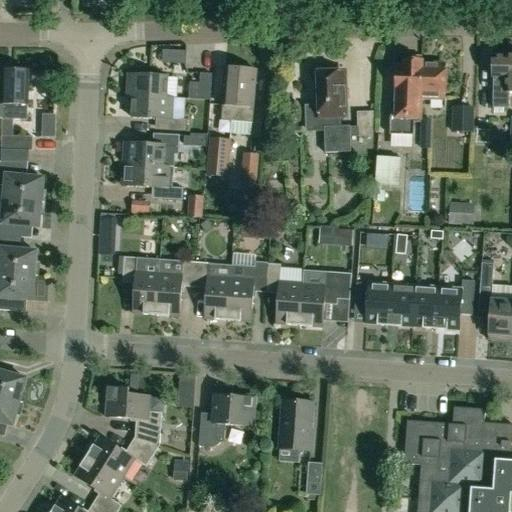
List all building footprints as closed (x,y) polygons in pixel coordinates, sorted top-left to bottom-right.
[(195,0),(195,9),(228,9),(228,0),(195,0)] [(190,55),(190,43),(167,43),(167,54),(190,55)] [(506,58),(493,58),(493,78),(494,78),(494,108),(509,108),(510,92),(511,92),(511,57),(506,57),(506,58)] [(420,122),(421,98),(420,98),(421,64),(422,64),(422,62),(420,62),(420,59),(397,59),(396,92),(397,92),(397,99),(392,99),(391,102),(390,135),(413,135),(414,122),(420,122)] [(420,98),(421,98),(445,99),(446,65),(442,65),(443,63),(434,63),(434,64),(422,64),(421,64),(420,98)] [(319,106),(304,106),(305,132),(324,132),(325,153),(350,153),(350,137),(359,137),(358,137),(358,128),(350,128),(350,127),(341,127),(340,117),(346,117),(345,88),(343,88),(343,72),(326,73),(325,70),(323,67),(320,66),(317,66),(314,67),(312,69),(311,72),(311,75),(313,78),(315,80),(319,81),(319,106)] [(223,105),(221,120),(236,121),(241,69),(226,68),(222,105),(223,105)] [(257,71),(241,69),(236,121),(252,123),(257,71)] [(2,119),(27,120),(28,72),(3,71),(2,119)] [(188,99),(210,100),(212,74),(200,73),(199,84),(189,83),(188,99)] [(127,97),(133,97),(133,96),(167,98),(168,77),(128,76),(127,97)] [(132,118),(161,119),(160,131),(186,132),(186,120),(172,120),(172,99),(167,98),(133,96),(133,97),(132,118)] [(452,108),(451,132),(473,132),(473,109),(452,108)] [(373,112),(358,113),(358,128),(358,137),(359,137),(371,136),(373,112)] [(422,134),(430,134),(430,120),(422,120),(422,134)] [(422,134),(421,147),(430,147),(430,134),(422,134)] [(153,145),(124,144),(123,166),(130,166),(163,168),(163,167),(169,167),(172,167),(173,148),(179,148),(179,136),(153,135),(153,145)] [(32,151),(33,137),(2,136),(1,150),(32,151)] [(209,139),(206,177),(227,179),(230,141),(209,139)] [(243,154),(241,180),(256,181),(258,155),(243,154)] [(377,157),(374,201),(384,202),(384,191),(380,191),(381,185),(399,187),(401,159),(377,157)] [(0,186),(5,187),(4,200),(41,203),(43,179),(21,177),(23,163),(0,162),(0,186)] [(130,166),(123,166),(123,187),(157,188),(156,199),(181,200),(182,189),(171,188),(172,167),(169,167),(163,167),(163,168),(130,166)] [(437,204),(436,172),(416,173),(417,205),(437,204)] [(17,226),(39,228),(41,203),(4,200),(2,213),(0,213),(0,236),(16,238),(17,226)] [(241,201),(239,221),(253,223),(255,202),(241,201)] [(190,202),(189,217),(201,218),(202,203),(190,202)] [(479,202),(460,202),(459,219),(479,219),(479,202)] [(443,233),(431,232),(430,240),(442,241),(443,233)] [(15,250),(16,238),(0,236),(0,273),(34,277),(37,252),(15,250)] [(397,236),(396,254),(406,255),(407,237),(397,236)] [(155,316),(158,274),(145,273),(146,260),(125,258),(123,283),(135,284),(133,315),(155,316)] [(193,288),(195,263),(183,262),(182,276),(158,274),(155,316),(179,318),(181,288),(193,288)] [(193,288),(206,289),(204,320),(227,322),(230,279),(208,277),(209,264),(195,263),(193,288)] [(478,295),(491,296),(493,265),(481,264),(481,272),(480,272),(478,295)] [(276,325),(299,327),(302,284),(280,282),(281,266),(268,265),(268,268),(266,268),(266,269),(267,269),(265,294),(278,295),(276,325)] [(246,280),(230,279),(227,322),(251,323),(253,293),(265,294),(267,269),(266,269),(266,268),(247,266),(246,280)] [(315,285),(302,284),(299,327),(323,328),(325,305),(337,306),(338,300),(350,301),(352,275),(316,272),(315,285)] [(0,273),(0,310),(9,311),(10,299),(32,301),(34,277),(0,273)] [(438,289),(436,329),(459,331),(460,315),(472,316),(474,282),(462,281),(462,290),(438,289)] [(392,285),(368,284),(368,285),(356,284),(354,308),(366,309),(365,325),(389,326),(392,285)] [(412,328),(415,287),(392,285),(389,326),(412,328)] [(412,328),(436,329),(438,289),(415,287),(412,328)] [(510,341),(511,314),(511,301),(490,300),(488,340),(510,341)] [(0,397),(19,403),(26,379),(0,371),(0,397)] [(183,397),(198,397),(198,382),(184,382),(183,397)] [(136,421),(135,438),(160,447),(162,414),(150,413),(151,398),(130,396),(130,391),(108,389),(106,418),(136,421)] [(0,423),(13,427),(19,403),(0,397),(0,423)] [(225,426),(252,428),(254,400),(215,397),(214,415),(201,415),(199,448),(215,449),(224,440),(225,426)] [(299,451),(311,452),(313,430),(311,430),(312,404),(283,402),(279,463),(299,464),(299,451)] [(404,465),(425,467),(422,511),(507,511),(509,494),(511,494),(511,463),(506,463),(506,452),(511,452),(511,447),(511,425),(484,424),(485,411),(454,408),(453,425),(407,422),(404,465)] [(86,457),(123,480),(135,461),(146,468),(160,447),(135,438),(125,454),(99,438),(86,457)] [(93,504),(105,511),(117,511),(121,506),(111,500),(123,480),(86,457),(74,477),(99,493),(93,504)] [(308,463),(306,496),(320,497),(322,464),(308,463)] [(105,511),(93,504),(87,511),(81,511),(60,498),(51,511),(105,511)]
